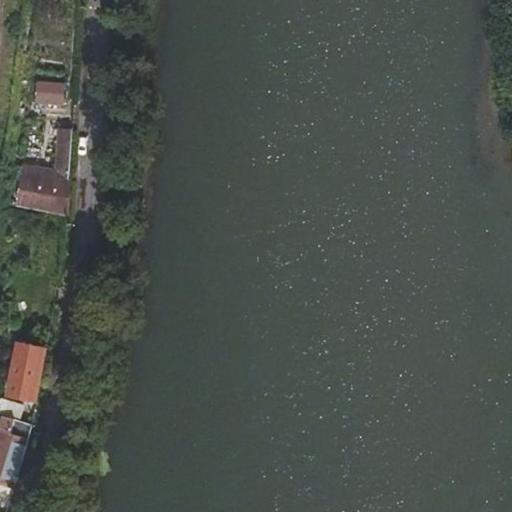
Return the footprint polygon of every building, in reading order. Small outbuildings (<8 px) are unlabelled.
[(70,218),(74,144),(74,137),(74,133),(62,132),(59,175),(20,171),(17,211),(70,218)] [(35,401),(45,350),(36,347),(21,345),(12,395),(35,401)] [(0,418),(8,421),(9,406),(0,403),(0,418)] [(17,423),(21,408),(9,406),(8,421),(17,423)] [(0,483),(14,488),(32,426),(17,423),(8,421),(0,450),(0,483)]
